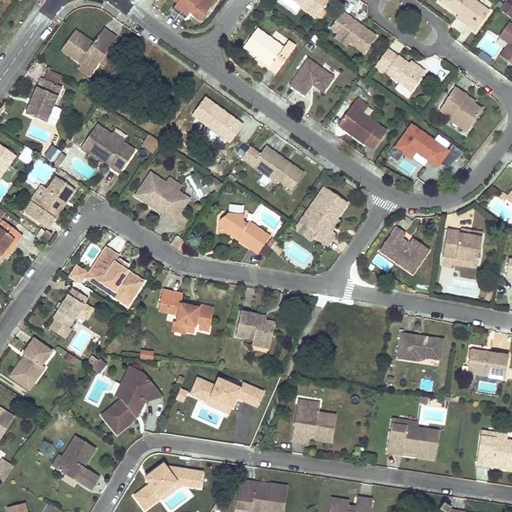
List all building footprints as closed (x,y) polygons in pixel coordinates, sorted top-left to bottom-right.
[(188,0),(170,0),(175,4),(170,10),(178,16),(188,0)] [(188,0),(178,16),(184,20),(190,13),(200,21),(215,0),(188,0)] [(287,0),(314,18),(326,0),(287,0)] [(474,32),(490,10),(475,0),(440,0),(439,1),(458,15),(467,22),(465,25),(474,32)] [(499,10),(511,19),(511,18),(511,5),(505,1),(499,10)] [(373,38),(339,13),(328,28),(338,35),(350,44),(362,53),(373,38)] [(467,22),(458,15),(456,19),(465,25),(467,22)] [(511,24),(509,22),(499,36),(509,43),(500,56),(511,64),(511,24)] [(94,40),(75,27),(59,50),(79,65),(91,73),(100,61),(108,50),(117,36),(103,27),(94,40)] [(270,74),(291,47),(284,42),(279,48),(253,28),(239,46),(265,67),(264,69),(270,74)] [(350,44),(338,35),(334,40),(346,49),(350,44)] [(104,64),(112,52),(108,50),(100,61),(104,64)] [(388,71),(386,74),(412,92),(425,74),(418,69),(416,72),(409,67),(397,59),(386,51),(377,63),(388,71)] [(305,61),(287,85),(301,96),(308,87),(311,82),(321,89),(328,79),(305,61)] [(388,71),(377,63),(375,65),(386,74),(388,71)] [(76,70),(88,78),(91,73),(79,65),(76,70)] [(63,87),(43,78),(27,114),(47,123),(63,87)] [(321,89),(311,82),(308,87),(317,94),(321,89)] [(463,95),(453,89),(438,111),(448,118),(467,130),(479,111),(469,105),(460,99),(463,95)] [(244,123),(207,95),(192,115),(229,143),(244,123)] [(463,95),(460,99),(469,105),(472,101),(463,95)] [(348,107),(360,116),(365,109),(353,100),(348,107)] [(55,106),(50,117),(57,120),(62,109),(55,106)] [(348,107),(334,126),(361,145),(361,144),(370,151),(383,133),(374,126),(360,116),(348,107)] [(467,130),(448,118),(446,122),(464,134),(467,130)] [(448,152),(410,124),(393,146),(410,160),(415,154),(435,169),(448,152)] [(113,135),(96,125),(80,148),(94,157),(96,154),(109,163),(107,166),(119,175),(128,161),(125,159),(132,148),(125,143),(113,135)] [(127,140),(115,132),(113,135),(125,143),(127,140)] [(148,135),(141,146),(152,154),(160,142),(148,135)] [(0,143),(0,180),(17,155),(0,143)] [(247,147),(243,144),(237,153),(241,156),(247,147)] [(277,153),(266,145),(260,153),(256,159),(260,161),(256,167),(269,176),(290,191),(304,172),(289,161),(287,164),(275,156),(277,153)] [(449,169),(461,151),(453,146),(441,164),(449,169)] [(53,162),(60,153),(53,147),(45,156),(53,162)] [(256,159),(260,153),(251,147),(244,158),(252,164),(256,159)] [(27,164),(35,153),(26,148),(21,155),(25,158),(23,161),(27,164)] [(125,159),(128,161),(135,151),(132,148),(125,159)] [(68,157),(62,152),(53,164),(59,169),(68,157)] [(275,156),(287,164),(289,161),(277,153),(275,156)] [(96,154),(94,157),(107,166),(109,163),(96,154)] [(165,183),(150,172),(134,195),(160,214),(159,216),(171,225),(179,215),(182,209),(179,207),(185,197),(177,191),(165,183)] [(50,228),(57,218),(77,189),(56,175),(36,204),(32,201),(25,211),(50,228)] [(181,185),(169,177),(165,183),(177,191),(181,185)] [(222,183),(213,177),(215,192),(222,183)] [(346,204),(323,187),(312,202),(316,205),(304,223),(317,233),(314,237),(327,247),(336,234),(332,232),(328,229),(335,219),(346,204)] [(503,201),(507,196),(502,192),(498,197),(503,201)] [(179,207),(182,209),(189,200),(185,197),(179,207)] [(312,202),(296,224),(314,237),(317,233),(304,223),(316,205),(312,202)] [(256,255),(269,235),(248,220),(246,223),(239,218),(240,213),(225,213),(216,222),(216,235),(235,234),(235,240),(256,255)] [(179,215),(171,225),(180,231),(187,221),(179,215)] [(3,219),(0,222),(0,254),(2,256),(16,239),(20,241),(25,235),(3,219)] [(328,229),(332,232),(339,222),(335,219),(328,229)] [(407,232),(398,225),(380,251),(414,275),(432,250),(414,237),(410,243),(403,238),(407,232)] [(459,231),(447,229),(443,258),(476,264),(481,237),(459,233),(459,231)] [(16,239),(2,256),(6,259),(20,241),(16,239)] [(182,252),(188,244),(182,239),(175,248),(182,252)] [(284,249),(275,241),(271,249),(278,256),(284,249)] [(188,244),(182,252),(188,255),(194,248),(188,244)] [(120,254),(107,246),(98,260),(103,263),(94,275),(115,291),(113,294),(129,305),(145,280),(128,268),(116,260),(119,255),(120,254)] [(128,268),(131,263),(119,255),(116,260),(128,268)] [(89,273),(87,277),(113,294),(115,291),(94,275),(103,263),(98,260),(89,273)] [(79,265),(70,277),(81,284),(87,277),(89,273),(79,265)] [(90,298),(73,287),(53,317),(56,319),(50,328),(67,339),(74,329),(71,327),(90,298)] [(184,294),(164,291),(159,314),(175,318),(172,334),(187,336),(187,334),(188,327),(196,329),(197,326),(201,326),(212,328),(215,309),(201,306),(200,307),(183,303),(184,294)] [(259,312),(242,308),(237,334),(253,338),(252,342),(265,345),(268,331),(275,332),(277,322),(267,320),(258,317),(259,312)] [(275,332),(268,331),(265,345),(272,346),(275,332)] [(442,338),(399,331),(395,357),(418,361),(419,356),(439,359),(442,338)] [(54,350),(35,336),(23,351),(25,353),(17,364),(23,369),(20,373),(29,379),(32,375),(37,378),(46,367),(43,365),(54,350)] [(510,355),(472,349),(469,364),(477,366),(476,373),(507,378),(510,355)] [(140,359),(153,361),(154,353),(141,352),(140,359)] [(73,364),(76,357),(67,353),(64,359),(73,364)] [(93,356),(86,363),(93,368),(99,361),(93,356)] [(107,364),(101,359),(99,361),(93,368),(93,369),(99,374),(107,364)] [(10,374),(31,388),(37,378),(32,375),(29,379),(20,373),(23,369),(17,364),(10,374)] [(476,373),(477,366),(469,364),(468,371),(476,373)] [(122,376),(140,385),(142,381),(125,371),(122,376)] [(100,418),(115,439),(138,420),(136,417),(142,405),(160,400),(142,381),(140,385),(122,376),(117,386),(125,391),(118,404),(100,418)] [(197,379),(189,396),(209,405),(212,398),(232,408),(237,398),(258,408),(265,393),(243,383),(241,389),(219,379),(215,387),(197,379)] [(118,404),(125,391),(117,386),(109,399),(118,404)] [(181,391),(176,400),(183,403),(187,394),(181,391)] [(318,410),(294,408),(290,443),(304,444),(304,439),(305,429),(315,431),(314,441),(314,443),(334,445),(337,417),(317,415),(318,410)] [(0,440),(14,419),(0,409),(0,440)] [(432,463),(437,432),(396,426),(396,421),(390,420),(385,455),(399,458),(399,454),(412,456),(411,460),(432,463)] [(315,431),(305,429),(304,439),(314,441),(315,431)] [(482,429),(477,461),(492,464),(492,461),(507,464),(506,467),(511,468),(511,438),(506,438),(488,435),(489,430),(482,429)] [(93,450),(73,438),(61,458),(52,472),(61,478),(74,485),(88,494),(97,479),(82,469),(93,450)] [(52,472),(61,458),(56,455),(47,469),(52,472)] [(374,457),(365,456),(364,465),(373,466),(374,457)] [(0,463),(0,479),(3,482),(5,479),(13,467),(2,460),(0,463)] [(150,485),(134,497),(144,511),(145,511),(180,486),(201,488),(203,473),(162,468),(145,479),(150,485)] [(74,485),(61,478),(58,483),(70,491),(74,485)] [(241,479),(236,511),(243,511),(244,508),(264,511),(269,511),(285,511),(289,485),(271,483),(270,486),(256,484),(257,482),(241,479)] [(349,500),(330,497),(327,511),(370,511),(372,498),(356,496),(355,505),(348,504),(349,500)] [(226,502),(219,498),(213,507),(216,508),(221,510),(226,502)] [(463,511),(450,510),(448,508),(450,506),(442,501),(438,507),(444,511),(463,511)]
